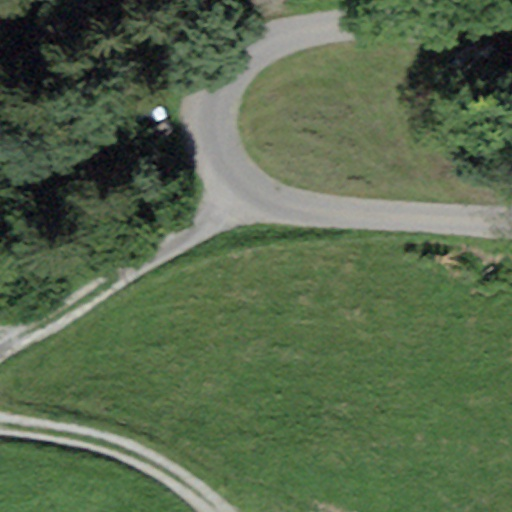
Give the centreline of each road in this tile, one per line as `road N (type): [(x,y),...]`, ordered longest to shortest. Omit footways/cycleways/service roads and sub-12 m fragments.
road 1 (residential): [(511,222),(268,201),(228,169),(214,132),(227,77),(269,42),(322,26),(499,0)]
road 2 (track): [(0,348),(253,194)]
road 3 (track): [(216,511),(172,473),(116,449),(0,425)]
